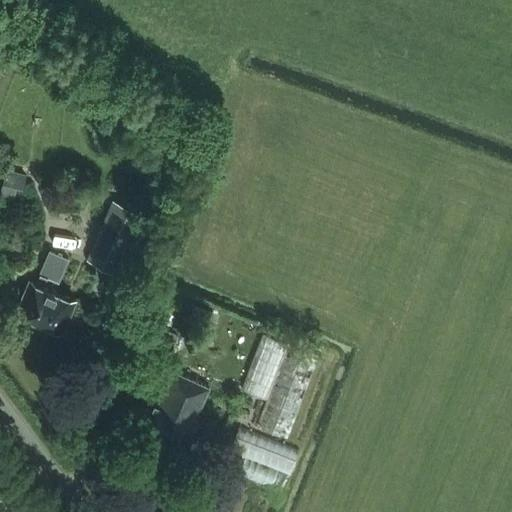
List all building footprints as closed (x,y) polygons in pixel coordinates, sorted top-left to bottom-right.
[(192,135),(184,135),(183,147),(191,148),(192,135)] [(5,175),(0,195),(0,198),(19,202),(24,180),(5,175)] [(82,254),(104,263),(99,275),(124,286),(155,211),(107,192),(82,254)] [(18,308),(39,317),(40,321),(46,324),(49,322),(64,328),(76,299),(50,287),(54,278),(58,281),(71,253),(53,245),(37,282),(30,279),(18,308)] [(180,335),(156,325),(148,343),(172,354),(180,335)] [(286,439),(321,354),(266,332),(243,388),(268,398),(257,426),(286,439)] [(156,404),(146,427),(186,445),(196,422),(194,421),(210,386),(174,370),(159,405),(156,404)] [(301,451),(240,428),(231,452),(292,475),(301,451)]
